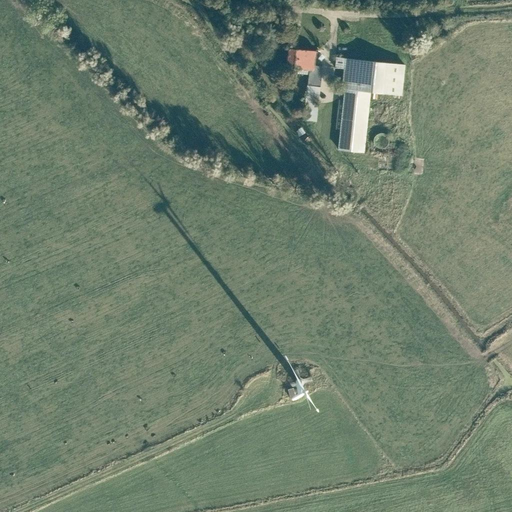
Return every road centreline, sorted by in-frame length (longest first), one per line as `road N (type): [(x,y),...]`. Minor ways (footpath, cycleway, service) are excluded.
road 1 (track): [(18,511),(274,387)]
road 2 (unclassified): [(453,11),(354,16),(237,0)]
